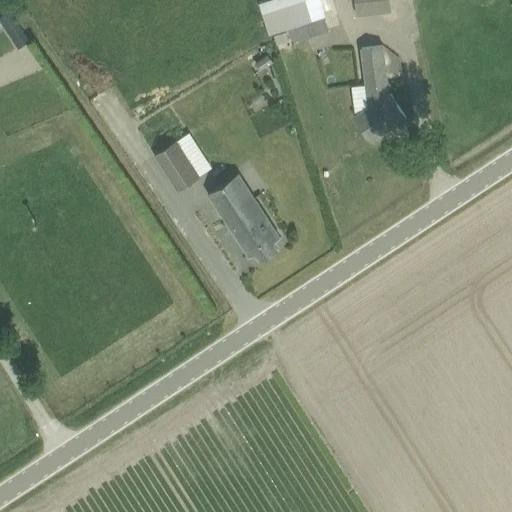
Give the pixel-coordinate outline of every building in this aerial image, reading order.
[(260,0),(268,30),(328,16),(324,0),(260,0)] [(354,0),(356,16),(391,12),(389,0),(354,0)] [(22,29),(11,36),(19,47),(30,40),(22,29)] [(383,44),(363,47),(358,47),(359,51),(368,108),(355,116),(370,139),(406,117),(391,93),(389,94),(383,44)] [(261,70),(274,61),(268,53),(255,62),(261,70)] [(155,153),(179,190),(201,176),(177,139),(155,153)] [(262,258),(277,248),(272,241),(280,236),(239,173),(209,192),(250,255),(257,251),(262,258)]
